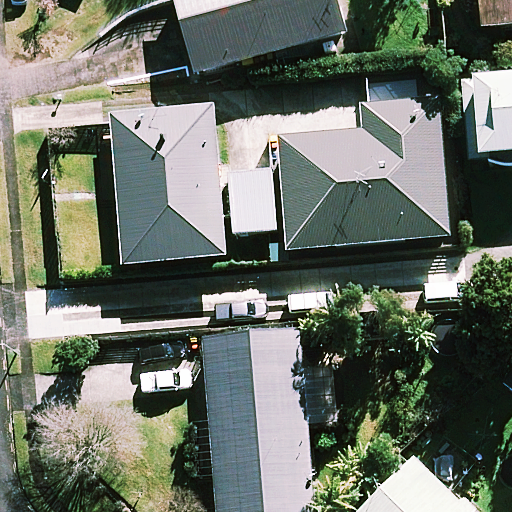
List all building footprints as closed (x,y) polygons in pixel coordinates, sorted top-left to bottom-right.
[(344,45),(332,0),(173,0),(197,85),(344,45)] [(511,0),(479,0),(483,42),(511,39),(511,0)] [(511,166),(511,85),(464,89),(471,170),(511,166)] [(367,141),(277,148),(285,238),(286,258),(451,245),(440,107),(364,113),(367,141)] [(232,242),(221,115),(113,123),(125,274),(234,265),(232,242)] [(314,511),(300,339),(203,347),(217,511),(314,511)] [(459,511),(436,487),(412,480),(377,511),(459,511)]
